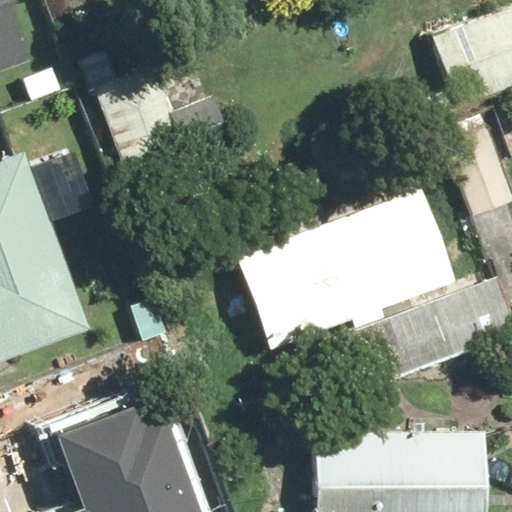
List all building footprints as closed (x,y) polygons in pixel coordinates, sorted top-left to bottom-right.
[(0,0),(0,68),(28,58),(5,0),(0,0)] [(450,110),(511,84),(511,0),(508,0),(420,36),(450,110)] [(111,44),(72,62),(127,185),(178,163),(160,123),(175,116),(150,61),(124,73),(111,44)] [(0,357),(82,324),(12,153),(0,158),(0,357)] [(291,222),(224,247),(262,350),(346,318),(349,327),(381,315),(378,307),(448,281),(412,184),(293,228),(291,222)] [(492,341),(470,282),(381,315),(349,327),(343,330),(364,388),(492,341)] [(31,393),(0,402),(0,474),(52,459),(31,393)] [(87,511),(198,511),(157,398),(60,433),(89,511),(87,511)] [(480,511),(480,433),(308,433),(307,511),(480,511)]
